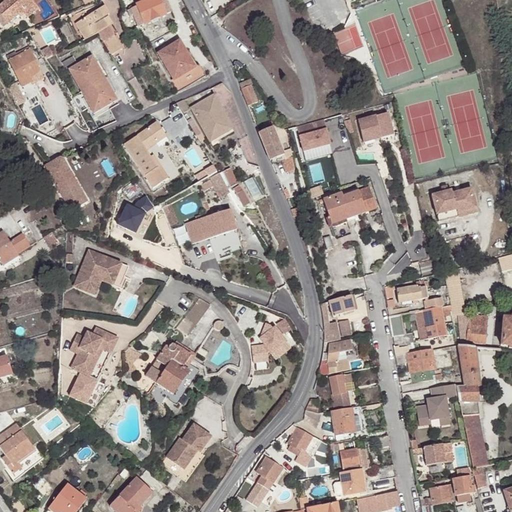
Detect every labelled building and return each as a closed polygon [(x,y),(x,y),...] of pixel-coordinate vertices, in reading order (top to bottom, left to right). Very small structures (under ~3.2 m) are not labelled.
[(23,10),(27,15),(37,7),(30,0),(7,0),(0,6),(0,22),(3,26),(8,22),(10,24),(21,15),(19,13),(23,10)] [(171,13),(165,0),(147,0),(135,5),(136,7),(130,9),(138,27),(171,13)] [(37,7),(27,15),(30,19),(40,11),(37,7)] [(104,7),(76,24),(85,40),(98,35),(109,28),(103,19),(107,16),(109,15),(104,7)] [(109,28),(113,25),(107,16),(103,19),(109,28)] [(40,46),(32,33),(25,36),(32,50),(40,46)] [(122,50),(114,37),(103,43),(112,56),(122,50)] [(188,56),(179,41),(158,53),(173,80),(177,79),(183,90),(206,77),(199,65),(199,66),(195,68),(192,70),(185,58),(188,56)] [(42,72),(32,50),(11,60),(24,86),(34,81),(32,77),(42,72)] [(192,70),(195,68),(188,56),(185,58),(192,70)] [(94,66),(97,65),(93,57),(69,71),(95,114),(118,101),(113,93),(110,95),(94,66)] [(113,93),(97,65),(94,66),(110,95),(113,93)] [(45,79),(42,72),(32,77),(34,81),(35,84),(45,79)] [(17,82),(7,88),(17,106),(27,100),(17,82)] [(244,88),(242,89),(248,107),(257,103),(250,86),(247,87),(247,84),(244,86),(244,88)] [(233,128),(214,97),(193,109),(211,142),(233,128)] [(386,115),(356,122),(362,144),(392,137),(386,115)] [(319,122),(295,128),(301,153),(328,146),(324,131),(322,132),(319,122)] [(156,141),(158,144),(170,138),(162,125),(126,145),(153,191),(166,184),(151,158),(147,151),(145,147),(156,141)] [(274,127),(258,133),(269,161),(284,156),(274,127)] [(147,151),(158,144),(156,141),(145,147),(147,151)] [(90,200),(65,156),(48,166),(74,210),(90,200)] [(156,156),(151,158),(166,184),(170,181),(156,156)] [(281,163),(285,175),(294,171),(292,158),(281,163)] [(225,176),(233,171),(230,168),(223,172),(225,176)] [(239,182),(233,171),(225,176),(231,187),(239,182)] [(225,187),(218,175),(208,180),(214,191),(225,187)] [(228,193),(225,187),(214,191),(219,198),(228,193)] [(340,193),(322,199),(329,218),(343,213),(345,219),(367,212),(367,210),(376,207),(369,187),(341,196),(340,193)] [(432,195),(439,222),(479,212),(473,188),(453,193),(452,190),(446,192),(441,193),(432,195)] [(244,191),(237,195),(243,207),(250,203),(244,191)] [(210,217),(201,220),(188,223),(193,243),(215,238),(220,254),(239,249),(229,211),(209,217),(210,217)] [(139,219),(118,212),(111,230),(130,239),(139,219)] [(343,213),(329,218),(331,224),(345,219),(343,213)] [(0,261),(3,266),(19,257),(18,255),(30,247),(23,236),(11,243),(4,232),(0,234),(0,261)] [(209,260),(207,252),(194,256),(194,264),(209,260)] [(93,253),(89,263),(96,266),(100,256),(93,253)] [(503,256),(507,270),(511,269),(511,254),(503,256)] [(79,290),(89,294),(92,287),(99,290),(105,275),(121,281),(126,266),(100,256),(96,266),(89,263),(79,290)] [(470,313),(465,314),(457,269),(444,272),(450,305),(452,316),(457,316),(461,341),(468,342),(469,326),(503,329),(504,318),(470,315),(470,313)] [(92,287),(89,294),(100,299),(106,284),(118,288),(121,281),(105,275),(99,290),(92,287)] [(385,298),(392,296),(390,285),(383,287),(385,298)] [(397,302),(426,297),(424,286),(416,288),(415,285),(395,289),(397,302)] [(329,301),(332,315),(340,313),(345,312),(354,310),(350,295),(338,298),(329,301)] [(186,316),(181,323),(191,331),(210,306),(208,304),(200,298),(186,316)] [(422,311),(440,307),(438,298),(420,302),(422,311)] [(323,341),(338,339),(337,330),(329,331),(328,323),(326,312),(324,302),(321,303),(324,326),(323,341)] [(446,337),(440,307),(422,311),(411,313),(417,342),(446,337)] [(395,316),(388,317),(391,333),(397,332),(395,316)] [(511,317),(511,318),(504,318),(503,329),(469,326),(468,342),(510,345),(510,348),(511,348),(511,317)] [(338,321),(341,335),(349,334),(347,319),(338,321)] [(328,323),(329,331),(337,330),(335,322),(328,323)] [(280,323),(274,329),(282,339),(289,333),(280,323)] [(263,336),(258,340),(263,346),(262,346),(267,354),(268,356),(270,354),(272,356),(286,343),(282,339),(274,329),(272,331),(268,328),(264,327),(261,334),(263,336)] [(76,380),(89,384),(92,377),(98,378),(102,365),(97,364),(100,356),(104,357),(110,359),(114,343),(94,337),(92,344),(86,342),(84,348),(77,346),(72,363),(81,365),(76,380)] [(324,373),(349,368),(345,350),(351,348),(350,338),(328,342),(326,362),(327,366),(323,367),(324,373)] [(181,368),(184,370),(194,355),(175,342),(172,346),(173,346),(173,347),(174,348),(174,349),(174,350),(174,351),(176,353),(178,349),(189,356),(181,368)] [(114,343),(110,359),(113,360),(118,344),(114,343)] [(272,356),(277,362),(291,349),(286,343),(272,356)] [(191,366),(187,372),(184,370),(181,368),(189,356),(178,349),(176,353),(174,351),(174,350),(174,349),(174,348),(173,347),(173,346),(172,346),(171,345),(170,345),(169,345),(169,346),(168,346),(167,347),(164,347),(144,376),(172,395),(168,401),(176,406),(199,372),(191,366)] [(128,346),(121,353),(126,364),(138,354),(128,346)] [(251,349),(254,365),(269,362),(267,354),(262,346),(251,349)] [(408,353),(407,346),(394,349),(395,355),(407,354),(408,353)] [(476,348),(458,346),(463,388),(453,390),(455,397),(461,416),(462,416),(476,469),(480,468),(483,467),(488,466),(475,415),(479,415),(476,386),(480,386),(476,348)] [(408,353),(407,354),(409,364),(411,373),(435,369),(432,350),(408,353)] [(397,366),(409,364),(407,354),(395,355),(397,366)] [(0,379),(13,376),(7,356),(0,357),(0,379)] [(436,375),(435,369),(411,373),(412,379),(436,375)] [(331,407),(347,404),(346,396),(342,397),(342,393),(344,393),(342,384),(351,383),(349,374),(329,377),(332,393),(328,393),(331,407)] [(92,377),(89,384),(95,386),(98,378),(92,377)] [(454,397),(455,397),(453,390),(430,392),(431,402),(431,408),(425,408),(414,409),(416,427),(427,426),(427,423),(435,422),(446,422),(445,404),(455,403),(454,397)] [(317,412),(317,405),(310,400),(309,400),(307,403),(304,407),(303,417),(315,427),(320,413),(317,412)] [(360,431),(356,406),(330,409),(333,434),(360,431)] [(446,429),(446,422),(435,422),(436,430),(446,429)] [(0,436),(0,444),(8,455),(12,461),(8,464),(14,473),(24,467),(20,462),(28,457),(34,466),(46,458),(39,449),(37,450),(18,423),(0,436)] [(179,439),(165,458),(183,470),(193,456),(190,454),(193,450),(196,452),(198,453),(210,437),(193,425),(181,440),(179,439)] [(311,456),(321,440),(297,426),(287,443),(290,445),(300,450),(311,456)] [(390,447),(388,434),(373,436),(375,449),(390,447)] [(275,460),(280,455),(270,444),(269,445),(265,449),(275,460)] [(290,445),(287,449),(298,455),(300,450),(290,445)] [(442,445),(411,449),(412,456),(424,454),(426,464),(452,460),(451,448),(442,449),(442,445)] [(368,467),(364,447),(356,448),(359,463),(360,468),(360,469),(368,467)] [(338,450),(342,471),(360,469),(360,468),(359,463),(356,448),(338,450)] [(12,461),(8,455),(3,458),(8,464),(12,461)] [(268,490),(282,468),(266,457),(256,473),(262,477),(258,483),(268,490)] [(472,470),(473,476),(477,489),(478,488),(482,487),(485,487),(480,468),(476,469),(472,470)] [(342,471),(339,472),(340,479),(342,492),(343,493),(363,490),(360,469),(342,471)] [(469,476),(453,479),(456,496),(458,496),(469,494),(472,493),(469,476)] [(109,507),(113,511),(135,511),(153,495),(136,478),(109,507)] [(340,479),(334,480),(332,482),(334,491),(336,492),(342,492),(340,479)] [(258,483),(254,490),(264,497),(268,490),(258,483)] [(49,509),(53,511),(78,511),(88,499),(68,484),(49,509)] [(432,497),(420,499),(421,511),(434,511),(434,505),(450,502),(447,485),(431,487),(432,497)] [(288,494),(282,486),(271,495),(278,503),(288,494)] [(511,511),(511,487),(502,491),(508,511),(511,511)] [(398,490),(356,497),(359,511),(364,511),(388,508),(387,506),(399,503),(398,490)] [(308,507),(307,496),(298,497),(301,509),(305,508),(308,507)] [(338,511),(336,501),(308,507),(305,508),(306,511),(338,511)]
